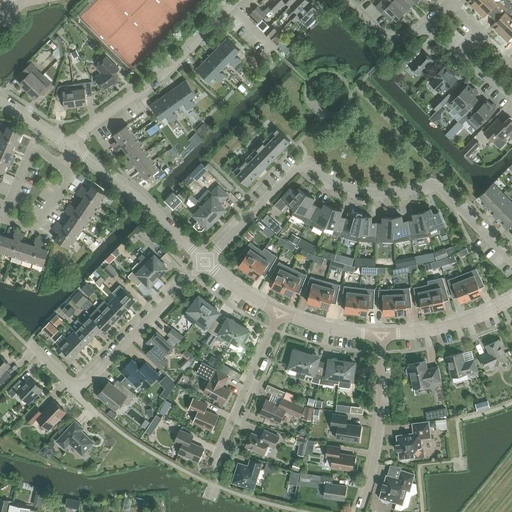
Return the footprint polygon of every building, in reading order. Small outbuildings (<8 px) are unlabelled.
[(273,0),(268,5),(272,9),(280,0),(273,0)] [(290,6),(295,0),(280,0),(272,9),(275,12),(284,4),(283,3),(285,0),(290,6)] [(289,16),(292,19),(310,2),(308,0),(295,0),(290,6),(295,11),(293,13),(292,12),(289,16)] [(396,21),(404,13),(390,0),(383,0),(388,5),(381,12),(390,21),(393,18),(396,21)] [(390,0),(404,13),(412,5),(406,0),(390,0)] [(469,0),(467,2),(475,10),(484,0),(469,0)] [(484,0),(475,10),(483,18),(488,13),(492,17),(495,14),(507,1),(506,0),(484,0)] [(496,21),(492,26),(500,34),(511,20),(511,18),(509,15),(511,11),(511,9),(510,8),(511,5),(507,1),(495,14),(492,17),(496,21)] [(310,2),(292,19),(295,23),(299,19),(308,28),(317,18),(313,14),(317,9),(310,2)] [(257,6),(253,10),(262,19),(266,14),(257,6)] [(253,10),(249,15),(257,23),(262,19),(253,10)] [(511,20),(500,34),(507,41),(511,36),(511,20)] [(278,30),(272,24),(264,32),(270,38),(278,30)] [(279,33),(272,40),(279,47),(283,43),(286,40),(279,33)] [(228,38),(220,46),(238,64),(241,60),(237,57),(236,58),(234,56),(240,50),(228,38)] [(234,67),(238,64),(220,46),(212,54),(224,66),(229,60),(232,62),(231,63),(234,67)] [(76,50),(71,52),(74,58),(79,55),(76,50)] [(410,56),(401,65),(406,70),(410,66),(419,75),(433,61),(424,51),(415,61),(410,56)] [(212,54),(205,62),(222,79),(226,76),(222,72),(221,73),(219,71),(224,66),(212,54)] [(97,80),(93,82),(95,85),(99,82),(104,90),(119,80),(114,74),(119,69),(106,56),(97,66),(105,73),(96,79),(97,80)] [(219,82),(222,79),(205,62),(197,70),(209,81),(214,76),(216,78),(215,79),(219,82)] [(25,77),(19,83),(28,91),(43,75),(31,63),(21,73),(25,77)] [(436,78),(431,83),(443,95),(437,100),(432,106),(437,111),(445,103),(452,96),(447,91),(448,89),(457,79),(444,67),(435,76),(436,78)] [(43,75),(28,91),(36,99),(42,93),(46,97),(56,87),(43,75)] [(186,80),(177,87),(192,107),(196,104),(193,100),(191,101),(190,99),(196,94),(186,80)] [(91,82),(74,84),(76,106),(88,105),(87,96),(93,96),(92,87),(95,85),(93,82),(91,84),(91,82)] [(65,108),(76,106),(74,84),(56,86),(58,100),(64,99),(65,108)] [(452,96),(445,103),(447,106),(451,109),(453,108),(462,117),(478,101),(474,96),(477,94),(478,92),(473,88),(472,89),(468,85),(455,99),(452,96)] [(177,87),(168,93),(178,107),(184,102),(186,105),(185,106),(188,110),(192,107),(177,87)] [(178,107),(168,93),(160,99),(174,120),(178,117),(175,113),(174,113),(172,111),(178,107)] [(170,122),(174,120),(160,99),(151,106),(160,119),(167,115),(169,117),(167,118),(170,122)] [(478,101),(462,117),(476,130),(482,123),(496,109),(495,109),(496,106),(493,104),(491,105),(487,100),(483,105),(478,101)] [(437,111),(430,118),(433,122),(440,119),(440,113),(447,106),(445,103),(437,111)] [(148,116),(144,119),(147,124),(152,121),(148,116)] [(507,142),(504,139),(511,131),(511,121),(509,118),(501,126),(496,121),(484,133),(494,142),(493,142),(500,149),(507,142)] [(156,123),(151,127),(155,132),(160,128),(156,123)] [(203,124),(195,132),(201,137),(209,129),(203,124)] [(111,144),(114,148),(134,134),(128,125),(114,134),(119,141),(116,143),(115,141),(111,144)] [(0,135),(19,143),(23,133),(8,126),(5,134),(2,132),(3,131),(0,129),(0,135)] [(247,186),(272,161),(291,141),(276,127),(233,171),(247,186)] [(164,136),(169,144),(176,139),(170,132),(164,136)] [(196,132),(191,137),(194,141),(199,136),(196,132)] [(140,142),(134,134),(114,148),(117,152),(121,149),(120,148),(122,146),(127,152),(140,142)] [(0,138),(2,140),(0,144),(0,146),(15,153),(19,143),(0,135),(0,138)] [(473,139),(462,150),(468,157),(480,145),(473,139)] [(177,141),(171,145),(176,152),(181,148),(177,141)] [(147,151),(140,142),(127,152),(131,158),(129,160),(128,159),(124,162),(127,166),(147,151)] [(0,158),(10,163),(15,153),(0,146),(0,158)] [(140,170),(153,160),(147,151),(127,166),(129,170),(133,167),(132,165),(135,164),(140,170)] [(0,170),(6,173),(10,163),(0,158),(0,170)] [(159,169),(153,160),(140,170),(149,183),(155,178),(152,174),(156,171),(159,169)] [(152,174),(155,178),(164,172),(161,168),(159,169),(156,171),(152,174)] [(482,204),(498,188),(493,183),(476,199),(482,204)] [(80,190),(100,204),(107,195),(93,185),(88,192),(86,190),(87,189),(82,186),(80,190)] [(209,189),(198,200),(199,202),(200,203),(216,218),(219,215),(221,215),(224,212),(224,210),(225,209),(219,203),(227,195),(218,186),(212,193),(209,189)] [(282,198),(274,205),(281,211),(288,203),(295,210),(306,194),(299,188),(295,192),(291,189),(291,188),(282,198)] [(487,209),(503,193),(498,188),(482,204),(487,209)] [(85,197),(80,203),(94,213),(100,204),(80,190),(77,194),(81,197),(82,195),(85,197)] [(173,192),(164,201),(167,204),(173,210),(182,201),(176,195),(173,192)] [(492,214),(508,198),(503,193),(487,209),(492,214)] [(314,198),(306,194),(295,210),(293,215),(308,223),(317,206),(311,203),(314,198)] [(497,219),(511,204),(511,202),(508,198),(492,214),(497,219)] [(74,207),(70,204),(67,208),(88,222),(94,213),(80,203),(76,209),(74,208),(74,207)] [(199,219),(193,226),(198,231),(202,231),(207,226),(207,227),(216,218),(200,203),(197,206),(200,209),(195,215),(199,219)] [(325,204),(322,209),(317,206),(308,223),(323,231),(324,232),(333,208),(325,204)] [(502,224),(511,214),(511,204),(497,219),(502,224)] [(72,215),(68,221),(82,231),(88,222),(67,208),(65,212),(69,214),(70,213),(72,215)] [(341,237),(343,230),(343,229),(346,218),(340,216),(342,211),(333,208),(324,232),(341,237)] [(440,232),(439,230),(445,227),(439,211),(438,212),(433,214),(430,209),(422,212),(428,230),(430,236),(440,232)] [(430,236),(428,230),(422,212),(413,214),(414,220),(408,221),(412,239),(430,236)] [(267,214),(262,220),(268,225),(273,220),(267,214)] [(343,230),(341,237),(358,241),(359,234),(362,216),(353,214),(352,220),(346,218),(343,229),(343,230)] [(511,214),(502,224),(507,230),(511,226),(511,214)] [(359,234),(358,241),(376,242),(376,236),(376,235),(377,223),(371,223),(371,217),(362,216),(359,234)] [(401,216),(392,217),(394,243),(412,239),(408,221),(402,222),(401,216)] [(377,223),(376,235),(376,242),(393,243),(394,243),(392,217),(383,217),(383,223),(377,223)] [(58,221),(55,225),(76,240),(82,231),(68,221),(64,227),(61,226),(62,224),(58,221)] [(56,239),(69,249),(76,240),(55,225),(52,229),(57,232),(58,231),(60,233),(56,239)] [(139,225),(134,231),(137,234),(138,233),(143,229),(139,225)] [(276,234),(266,226),(262,231),(272,239),(276,234)] [(138,233),(147,242),(152,238),(143,229),(138,233)] [(14,239),(7,237),(2,253),(12,256),(20,232),(15,231),(14,236),(15,236),(14,239)] [(23,239),(24,234),(20,232),(12,256),(23,259),(28,243),(21,241),(22,238),(23,239)] [(292,234),(288,241),(296,245),(299,238),(292,234)] [(35,246),(28,243),(23,259),(33,263),(40,239),(36,237),(34,242),(36,243),(35,246)] [(278,243),(285,247),(288,242),(281,238),(278,243)] [(45,240),(40,239),(33,263),(44,266),(49,250),(41,248),(42,245),(43,245),(45,240)] [(300,239),(297,245),(303,249),(306,242),(300,239)] [(247,274),(262,251),(257,247),(250,242),(238,257),(243,261),(239,266),(242,268),(241,269),(247,274)] [(296,245),(288,242),(285,247),(293,251),(296,245)] [(91,244),(87,247),(92,252),(96,248),(91,244)] [(262,251),(247,274),(253,277),(254,276),(257,279),(261,273),(266,276),(278,257),(271,252),(265,248),(262,251)] [(461,257),(469,253),(466,248),(458,252),(461,257)] [(116,249),(111,253),(115,258),(116,257),(120,253),(116,249)] [(439,250),(434,252),(437,261),(448,256),(446,252),(441,254),(439,250)] [(308,252),(305,259),(309,260),(313,262),(315,256),(308,252)] [(142,254),(139,258),(141,260),(146,265),(158,277),(167,268),(166,267),(166,265),(163,262),(161,262),(155,256),(150,261),(142,254)] [(315,256),(313,262),(318,263),(322,265),(325,258),(322,258),(315,256)] [(419,256),(415,257),(416,265),(417,264),(427,263),(427,260),(421,260),(421,258),(419,256)] [(448,257),(439,261),(441,266),(450,263),(448,257)] [(355,258),(354,267),(363,267),(363,258),(355,258)] [(402,259),(395,260),(396,268),(400,267),(403,267),(402,259)] [(134,270),(128,276),(138,286),(144,280),(149,286),(150,285),(153,285),(155,282),(155,280),(158,277),(146,265),(141,260),(133,269),(134,270)] [(439,261),(431,263),(433,269),(441,266),(439,261)] [(275,290),(281,293),(293,268),(286,265),(286,266),(279,262),(270,279),(274,281),(272,287),(275,289),(275,290)] [(337,268),(346,270),(347,265),(339,262),(337,268)] [(119,272),(109,264),(104,269),(113,278),(119,272)] [(396,268),(393,269),(394,277),(401,276),(401,274),(409,272),(408,266),(403,267),(400,267),(396,268)] [(299,272),(299,271),(293,268),(281,293),(288,296),(288,295),(292,296),(295,291),(300,293),(307,275),(299,272)] [(467,272),(460,274),(472,300),(479,297),(478,296),(482,294),(480,288),(485,286),(476,268),(467,272)] [(465,302),(472,300),(460,274),(454,277),(446,280),(454,299),(459,297),(461,302),(465,301),(465,302)] [(311,305),(318,308),(326,281),(319,279),(311,276),(304,295),(309,297),(308,302),(311,304),(311,305)] [(435,279),(428,281),(428,285),(435,311),(442,309),(441,308),(445,307),(444,301),(449,300),(443,277),(435,279)] [(332,283),(326,281),(318,308),(325,309),(325,308),(329,309),(331,303),(336,304),(340,285),(332,283)] [(87,283),(81,289),(87,295),(93,289),(87,283)] [(112,293),(115,296),(128,308),(136,300),(120,285),(112,293)] [(427,312),(435,311),(428,285),(422,286),(413,287),(416,307),(422,306),(423,312),(427,311),(427,312)] [(346,312),(357,313),(359,287),(352,287),(344,286),(341,305),(346,306),(346,312)] [(367,289),(367,288),(359,287),(357,313),(368,314),(368,308),(374,308),(375,289),(367,289)] [(401,289),(401,288),(394,289),(396,316),(403,315),(403,314),(407,314),(406,308),(412,307),(410,288),(401,289)] [(388,316),(396,316),(394,289),(387,289),(379,289),(379,309),(384,309),(384,315),(388,315),(388,316)] [(80,291),(72,299),(77,303),(84,295),(80,291)] [(115,296),(108,304),(120,316),(128,308),(115,296)] [(189,311),(185,316),(194,324),(195,322),(198,318),(209,304),(199,297),(196,298),(194,301),(194,303),(188,310),(189,311)] [(104,300),(97,308),(113,323),(120,316),(108,304),(104,300)] [(198,318),(195,322),(205,330),(206,328),(212,333),(219,322),(214,319),(219,312),(218,311),(218,309),(215,307),(212,307),(209,304),(198,318)] [(72,315),(68,310),(64,307),(61,310),(70,318),(72,315)] [(71,307),(68,310),(72,315),(76,311),(71,307)] [(97,308),(90,315),(93,319),(102,328),(105,331),(113,323),(97,308)] [(57,314),(51,320),(55,323),(60,317),(57,314)] [(90,315),(82,323),(94,335),(102,328),(93,319),(90,315)] [(219,322),(212,333),(218,336),(216,339),(227,345),(239,325),(235,322),(235,320),(231,318),(229,319),(228,318),(224,325),(219,322)] [(79,326),(74,331),(87,343),(94,335),(82,323),(77,319),(74,322),(79,326)] [(50,322),(42,329),(47,334),(50,330),(55,335),(59,331),(50,322)] [(239,325),(227,345),(238,351),(240,351),(243,347),(241,346),(246,338),(248,337),(250,334),(249,332),(250,331),(239,325)] [(167,334),(178,343),(183,337),(172,328),(167,334)] [(74,331),(67,339),(79,351),(87,343),(74,331)] [(173,347),(157,332),(146,342),(151,347),(145,354),(161,369),(167,363),(162,358),(173,347)] [(63,335),(55,342),(59,346),(56,349),(64,357),(67,354),(71,359),(79,351),(67,339),(63,335)] [(493,367),(508,360),(499,340),(486,345),(489,354),(487,355),(487,354),(480,357),(486,371),(493,368),(493,367)] [(189,345),(184,349),(189,354),(184,360),(187,364),(198,353),(189,345)] [(288,366),(287,371),(288,373),(295,375),(295,377),(300,378),(307,353),(295,350),(294,351),(292,352),(291,356),(293,358),(290,367),(288,366)] [(307,353),(300,378),(304,380),(305,376),(312,378),(311,382),(318,384),(319,384),(322,367),(316,365),(318,360),(319,357),(318,357),(317,355),(313,354),(311,355),(307,353)] [(462,353),(446,357),(451,376),(453,382),(468,379),(467,377),(478,374),(474,359),(464,362),(462,353)] [(0,386),(11,375),(6,370),(10,365),(0,355),(0,386)] [(339,384),(340,378),(342,361),(338,360),(336,359),(333,358),(331,359),(330,359),(329,367),(322,367),(319,384),(333,386),(334,383),(339,384)] [(145,377),(151,383),(158,375),(146,363),(141,368),(132,360),(128,364),(127,363),(125,363),(123,363),(122,365),(121,367),(122,369),(123,370),(121,371),(136,386),(145,377)] [(354,363),(342,361),(340,378),(339,384),(338,387),(349,388),(351,388),(353,371),(355,370),(356,366),(354,364),(354,363)] [(427,369),(426,361),(409,364),(410,367),(408,367),(407,370),(408,374),(410,375),(411,375),(414,388),(430,385),(430,383),(441,381),(438,367),(427,369)] [(203,392),(223,403),(229,390),(222,387),(228,376),(203,362),(197,373),(210,380),(203,392)] [(228,374),(239,381),(242,375),(231,369),(228,374)] [(170,370),(162,378),(169,385),(177,378),(170,370)] [(42,389),(30,377),(24,384),(19,380),(8,392),(13,397),(17,392),(29,403),(42,389)] [(123,400),(128,404),(136,394),(122,383),(117,389),(109,382),(98,395),(115,409),(123,400)] [(279,390),(268,384),(265,390),(277,395),(279,390)] [(288,387),(287,394),(299,396),(300,389),(288,387)] [(279,390),(277,395),(282,398),(283,398),(286,392),(279,390)] [(168,395),(163,408),(169,410),(174,398),(168,395)] [(193,422),(212,430),(218,416),(205,410),(208,404),(194,398),(189,410),(197,413),(193,422)] [(280,422),(285,411),(291,413),(300,417),(304,407),(283,398),(282,398),(279,405),(266,400),(260,414),(280,422)] [(48,429),(65,412),(54,400),(41,413),(36,407),(26,418),(32,423),(37,418),(48,429)] [(488,401),(480,403),(481,409),(489,407),(488,401)] [(306,406),(304,416),(311,417),(313,408),(306,406)] [(447,409),(440,410),(442,419),(444,419),(446,419),(449,418),(447,409)] [(111,410),(108,414),(114,419),(117,415),(111,410)] [(336,439),(359,442),(361,426),(346,424),(348,416),(333,414),(331,426),(338,427),(336,439)] [(156,415),(152,422),(157,426),(162,419),(156,415)] [(82,455),(94,443),(88,437),(87,437),(81,431),(83,429),(75,421),(57,441),(63,447),(68,442),(82,455)] [(397,444),(396,444),(397,451),(398,450),(399,459),(401,459),(401,460),(403,461),(407,461),(409,459),(409,458),(415,457),(415,458),(424,457),(423,448),(422,448),(421,439),(431,438),(430,428),(429,421),(412,423),(414,433),(396,435),(397,444)] [(190,458),(198,461),(204,448),(190,442),(193,435),(180,430),(175,442),(182,445),(178,453),(183,455),(184,457),(188,459),(190,458)] [(268,445),(274,448),(279,436),(265,430),(261,437),(252,433),(246,446),(264,455),(268,445)] [(322,450),(324,437),(309,434),(307,448),(322,450)] [(341,447),(328,445),(326,457),(333,458),(331,467),(353,471),(355,456),(340,453),(341,447)] [(44,446),(37,454),(48,458),(52,454),(51,452),(51,449),(48,449),(44,446)] [(232,482),(254,489),(262,463),(250,459),(248,466),(238,463),(232,482)] [(294,462),(291,469),(298,471),(301,464),(294,462)] [(266,463),(263,471),(272,474),(274,466),(266,463)] [(382,489),(379,498),(382,499),(382,500),(383,502),(387,503),(389,502),(390,501),(396,503),(395,508),(401,510),(408,506),(411,495),(412,491),(410,491),(412,483),(415,474),(401,470),(398,478),(387,475),(386,475),(384,483),(383,483),(381,489),(382,489)] [(333,477),(321,476),(320,487),(325,488),(324,497),(344,500),(346,486),(332,484),(333,477)] [(0,498),(0,511),(6,511),(9,500),(0,498)]
